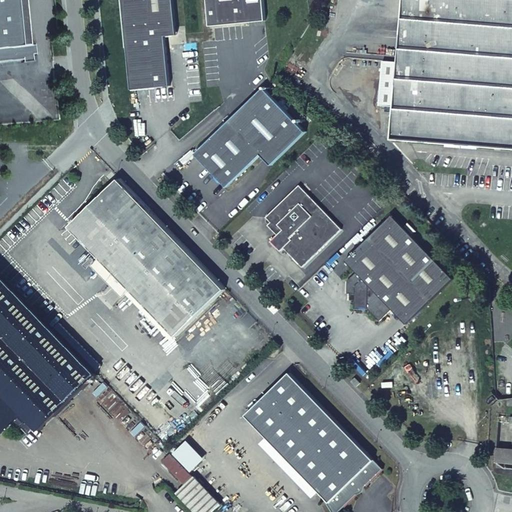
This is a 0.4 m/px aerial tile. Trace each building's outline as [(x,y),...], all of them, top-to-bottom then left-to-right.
[(0,0),(0,62),(21,60),(22,63),(32,62),(31,56),(34,56),(34,46),(30,47),(26,1),(26,0),(0,0)] [(124,8),(132,89),(171,86),(166,36),(169,36),(177,26),(174,0),(121,0),(122,8),(124,8)] [(208,0),(211,26),(267,21),(264,0),(208,0)] [(511,0),(406,0),(401,63),(397,107),(396,107),(395,111),(397,111),(394,140),(511,149),(511,0)] [(300,47),(294,55),(307,63),(312,55),(300,47)] [(397,107),(401,63),(384,61),(380,106),(396,107),(397,107)] [(232,121),(197,155),(218,177),(223,181),(229,187),(263,155),(273,166),(308,132),(266,89),(232,121)] [(225,290),(119,179),(108,189),(69,227),(100,259),(106,253),(136,285),(130,290),(176,337),(225,290)] [(277,236),(271,242),(281,252),(284,248),(303,268),(342,230),(299,186),(266,218),(271,223),(273,225),(279,226),(283,230),(277,236)] [(393,215),(346,261),(357,273),(347,282),(347,294),(350,294),(355,294),(355,300),(355,310),(368,310),(380,322),(392,310),(407,325),(454,280),(393,215)] [(273,225),(271,223),(268,225),(277,236),(283,230),(279,226),(273,225)] [(92,267),(122,298),(130,290),(136,285),(106,253),(100,259),(92,267)] [(0,386),(12,398),(19,406),(42,430),(99,375),(0,273),(0,386)] [(246,415),(320,491),(332,511),(338,511),(383,469),(290,372),(246,415)] [(357,387),(361,383),(356,378),(352,381),(357,387)] [(0,433),(19,416),(14,411),(19,406),(12,398),(6,403),(1,398),(0,399),(0,433)] [(205,460),(188,441),(175,454),(192,472),(205,460)] [(511,463),(511,449),(497,449),(496,463),(511,463)] [(164,462),(186,485),(194,477),(172,454),(164,462)]
